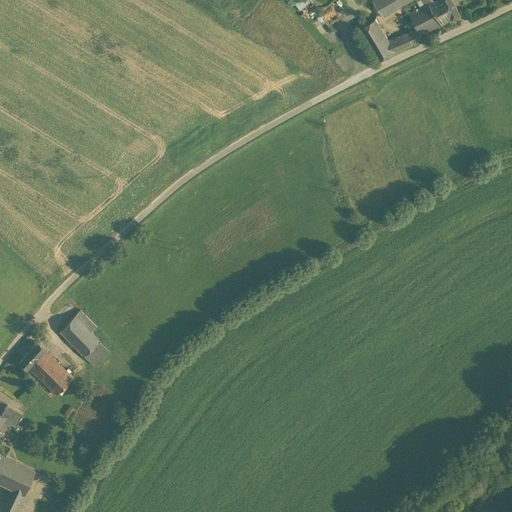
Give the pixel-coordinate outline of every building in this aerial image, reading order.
[(310,0),(296,0),(295,1),(301,8),(311,0),(310,0)] [(373,0),(384,15),(409,0),(373,0)] [(442,23),(453,18),(443,0),(434,0),(429,3),(434,12),(435,11),(442,23)] [(443,0),(453,18),(461,14),(453,0),(443,0)] [(434,12),(429,3),(421,7),(410,13),(418,28),(422,33),(442,23),(435,11),(434,12)] [(395,50),(389,40),(376,18),(359,27),(378,60),(395,50)] [(422,33),(418,28),(389,40),(395,50),(425,39),(422,33)] [(80,309),(75,315),(91,332),(96,326),(80,309)] [(91,332),(75,315),(60,331),(84,355),(99,340),(91,332)] [(109,350),(99,340),(84,355),(94,365),(109,350)] [(45,348),(37,341),(18,361),(26,368),(27,367),(44,349),(45,348)] [(73,377),(44,349),(27,367),(56,395),(73,377)] [(7,404),(1,415),(5,416),(3,419),(16,426),(23,413),(7,404)] [(0,478),(10,458),(0,453),(0,478)] [(15,511),(35,470),(10,458),(0,478),(0,482),(11,487),(0,508),(6,511),(15,511)]
